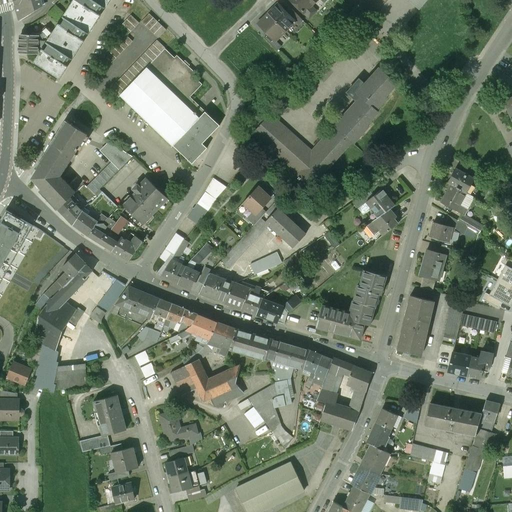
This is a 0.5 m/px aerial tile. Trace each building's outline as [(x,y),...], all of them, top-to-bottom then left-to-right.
[(13,0),(18,14),(21,20),(40,8),(40,7),(42,6),(40,0),(13,0)] [(107,0),(77,0),(38,62),(59,76),(107,0)] [(291,0),(309,18),(316,12),(310,6),(316,0),(291,0)] [(407,0),(419,10),(427,0),(407,0)] [(279,4),(268,14),(285,31),(295,21),(287,13),(279,4)] [(56,5),(47,14),(56,22),(65,13),(56,5)] [(287,13),(295,21),(298,24),(302,20),(292,9),(287,13)] [(166,30),(149,14),(141,22),(158,38),(166,30)] [(276,40),(285,31),(268,14),(258,24),(268,34),(275,41),(276,40)] [(139,23),(130,16),(119,28),(124,33),(127,36),(139,23)] [(46,27),(38,35),(38,41),(48,42),(53,35),(46,27)] [(108,67),(132,41),(127,36),(124,33),(100,59),(108,67)] [(275,41),(268,34),(264,38),(277,51),(281,46),(276,40),(275,41)] [(318,51),(325,44),(315,34),(309,41),(318,51)] [(19,36),(19,53),(38,54),(38,47),(43,47),(48,42),(38,41),(38,35),(21,35),(19,36)] [(165,49),(157,40),(112,87),(120,95),(165,49)] [(165,49),(120,95),(173,146),(205,112),(190,97),(202,84),(193,76),(195,73),(177,55),(174,58),(165,49)] [(511,66),(509,65),(503,75),(511,79),(511,66)] [(397,83),(380,68),(365,84),(360,79),(348,93),(357,101),(312,152),(268,112),(261,120),(263,122),(253,133),(299,174),(297,176),(311,188),(351,142),(353,143),(354,143),(353,142),(364,130),(364,131),(369,126),(367,124),(378,112),(378,111),(376,110),(387,98),(388,98),(385,96),(397,83)] [(511,96),(503,101),(511,120),(511,119),(511,96)] [(205,112),(173,146),(192,164),(208,148),(203,143),(220,125),(205,112)] [(59,209),(73,195),(76,192),(61,176),(88,135),(67,121),(32,177),(45,191),(44,192),(59,209)] [(133,156),(110,142),(101,151),(112,162),(87,186),(94,195),(133,156)] [(451,184),(467,193),(475,179),(456,168),(448,183),(451,184)] [(167,197),(146,177),(139,185),(138,184),(133,189),(135,192),(123,205),(143,224),(155,212),(155,209),(167,197)] [(205,192),(216,199),(227,187),(213,178),(205,192)] [(467,193),(451,184),(441,203),(461,214),(464,215),(464,214),(467,210),(460,206),(467,193)] [(253,212),(256,215),(262,208),(270,198),(258,187),(243,203),(253,212)] [(491,187),(483,202),(493,208),(498,199),(491,187)] [(353,202),(359,208),(374,196),(370,190),(353,202)] [(394,206),(381,190),(374,196),(359,208),(365,215),(370,211),(377,219),(389,210),(389,209),(394,206)] [(216,199),(205,192),(194,208),(193,208),(187,217),(197,224),(208,211),(216,199)] [(63,215),(78,200),(73,195),(59,209),(58,210),(63,215)] [(78,200),(63,215),(73,225),(74,223),(82,211),(78,207),(80,203),(78,200)] [(266,222),(279,209),(274,204),(266,212),(261,218),(266,223),(266,222)] [(247,219),(254,225),(261,218),(266,212),(262,208),(256,215),(253,212),(247,219)] [(279,209),(266,222),(294,248),(306,235),(293,222),(279,209)] [(5,210),(0,219),(0,284),(33,226),(5,210)] [(373,221),(384,234),(400,222),(389,210),(377,219),(373,221)] [(88,236),(96,225),(98,222),(82,211),(74,223),(79,226),(77,229),(88,236)] [(109,217),(104,224),(107,226),(111,230),(121,216),(115,212),(110,218),(109,217)] [(100,213),(98,219),(105,222),(107,216),(100,213)] [(461,214),(457,220),(468,227),(479,234),(483,226),(464,214),(464,215),(461,214)] [(448,215),(445,225),(453,227),(455,228),(455,229),(464,234),(468,227),(457,220),(448,215)] [(121,216),(111,230),(110,231),(113,233),(115,232),(118,234),(123,227),(126,230),(131,223),(121,216)] [(221,261),(229,269),(269,225),(266,223),(261,218),(254,225),(221,261)] [(430,237),(449,242),(453,227),(445,225),(434,222),(430,237)] [(112,251),(117,243),(102,233),(107,226),(104,224),(96,225),(88,236),(112,251)] [(185,239),(177,233),(160,257),(166,261),(171,255),(175,257),(177,259),(188,243),(184,240),(185,239)] [(117,243),(112,251),(129,261),(142,242),(135,237),(130,243),(121,238),(117,243)] [(185,267),(183,273),(177,284),(191,290),(199,273),(192,270),(196,263),(199,264),(214,249),(207,243),(190,261),(185,267)] [(441,246),(439,253),(446,255),(446,256),(451,257),(453,250),(441,246)] [(439,253),(427,249),(420,276),(424,277),(435,280),(439,281),(446,256),(446,255),(439,253)] [(277,252),(250,265),(255,275),(282,263),(277,252)] [(93,271),(75,254),(62,267),(66,272),(57,281),(63,287),(65,286),(72,293),(86,279),(85,279),(93,271)] [(156,274),(177,284),(183,273),(179,271),(184,259),(180,258),(179,262),(173,260),(175,257),(171,255),(166,261),(156,274)] [(505,265),(511,268),(511,258),(508,260),(505,257),(502,263),(505,265)] [(511,268),(505,265),(497,280),(511,287),(511,268)] [(204,285),(208,275),(212,271),(205,268),(198,282),(204,285)] [(387,276),(364,270),(360,285),(358,285),(354,301),(352,300),(349,312),(322,305),(316,327),(361,339),(365,324),(371,325),(375,308),(376,308),(379,294),(382,295),(387,276)] [(199,294),(225,303),(233,285),(226,282),(227,280),(214,275),(214,277),(208,275),(204,285),(199,294)] [(301,277),(288,287),(292,292),(299,287),(298,285),(305,281),(301,277)] [(435,280),(424,277),(420,288),(432,291),(435,280)] [(125,285),(117,280),(90,317),(101,324),(102,323),(101,322),(103,318),(106,313),(117,298),(125,285)] [(511,287),(497,280),(489,295),(501,302),(510,307),(511,303),(511,287)] [(38,317),(36,338),(56,350),(64,330),(69,321),(74,314),(61,305),(72,293),(65,286),(63,287),(57,281),(41,297),(44,300),(47,296),(51,299),(42,310),(38,317)] [(236,283),(233,285),(225,303),(242,310),(250,289),(236,283)] [(153,313),(160,299),(129,286),(116,304),(121,306),(151,318),(153,313)] [(256,315),(261,301),(262,299),(270,294),(269,292),(255,287),(254,291),(250,289),(242,310),(256,315)] [(501,302),(489,295),(486,293),(482,299),(498,308),(501,302)] [(410,296),(403,325),(427,330),(434,301),(410,296)] [(443,338),(455,340),(465,300),(453,297),(443,338)] [(289,303),(284,308),(288,313),(300,303),(296,298),(289,303)] [(167,318),(172,304),(160,299),(153,313),(167,318)] [(261,301),(256,315),(276,322),(282,308),(261,301)] [(121,306),(116,304),(111,313),(117,315),(121,306)] [(178,321),(183,308),(172,304),(167,318),(166,318),(171,320),(177,323),(178,321)] [(79,308),(74,314),(69,321),(76,326),(85,312),(79,308)] [(183,308),(178,321),(182,323),(191,326),(198,314),(183,308)] [(284,308),(282,308),(276,322),(284,325),(288,313),(284,308)] [(198,314),(191,326),(186,330),(180,333),(180,334),(179,335),(182,339),(183,340),(191,336),(192,332),(197,335),(195,340),(201,343),(204,337),(211,340),(217,322),(198,314)] [(497,322),(463,314),(460,326),(494,334),(497,322)] [(171,320),(166,318),(163,327),(162,330),(168,332),(170,328),(169,327),(171,320)] [(217,322),(211,340),(207,343),(213,345),(218,347),(216,353),(227,357),(229,350),(237,329),(217,322)] [(178,332),(180,333),(186,330),(191,326),(182,323),(178,332)] [(157,343),(162,330),(163,327),(156,325),(154,330),(152,329),(151,329),(146,327),(137,336),(143,342),(147,339),(157,343)] [(421,356),(427,330),(403,325),(397,350),(421,356)] [(265,358),(271,339),(237,329),(229,350),(265,361),(265,358)] [(182,339),(179,335),(161,343),(163,348),(182,339)] [(57,350),(56,350),(36,338),(30,367),(35,369),(33,386),(53,393),(53,390),(56,367),(57,350)] [(304,368),(309,351),(271,339),(265,358),(270,359),(295,367),(304,369),(304,368)] [(171,373),(182,396),(196,388),(203,402),(210,399),(213,404),(223,407),(224,400),(242,392),(235,382),(239,366),(208,380),(198,361),(205,356),(212,349),(213,345),(207,343),(203,348),(198,353),(188,358),(183,360),(185,366),(171,373)] [(186,353),(188,358),(198,353),(203,348),(198,345),(193,349),(186,353)] [(121,351),(124,355),(130,351),(127,346),(121,351)] [(146,351),(136,355),(147,378),(156,373),(146,351)] [(312,382),(323,356),(309,351),(304,368),(312,372),(308,380),(312,382)] [(479,358),(471,357),(467,376),(481,379),(483,371),(488,372),(493,353),(481,351),(479,358)] [(448,371),(467,376),(471,357),(452,352),(448,371)] [(323,356),(312,382),(323,386),(328,372),(333,360),(323,356)] [(333,358),(333,360),(328,372),(336,375),(337,371),(343,374),(347,364),(333,358)] [(295,367),(270,359),(275,383),(291,379),(295,367)] [(13,362),(7,377),(26,385),(32,370),(13,362)] [(86,364),(56,367),(53,390),(87,387),(86,364)] [(350,376),(353,366),(347,364),(343,374),(350,376)] [(358,388),(366,392),(372,373),(353,366),(350,376),(347,384),(358,388)] [(276,437),(283,431),(279,425),(280,425),(274,408),(292,404),(287,380),(275,383),(248,399),(254,407),(255,409),(264,421),(276,437)] [(320,420),(352,430),(366,392),(358,388),(351,410),(334,404),(337,395),(321,390),(320,392),(317,401),(326,403),(320,420)] [(18,394),(0,391),(0,400),(18,400),(18,394)] [(117,395),(94,401),(103,435),(103,436),(108,435),(127,430),(117,395)] [(251,404),(248,399),(238,405),(241,410),(251,404)] [(0,400),(0,421),(20,421),(20,416),(22,416),(23,415),(24,414),(24,412),(23,411),(22,410),(20,410),(20,400),(0,400)] [(500,404),(486,401),(482,413),(480,419),(494,423),(500,404)] [(456,408),(430,403),(425,426),(475,436),(480,419),(482,413),(456,408)] [(255,409),(254,407),(244,414),(255,429),(264,421),(255,409)] [(409,407),(403,418),(417,424),(420,409),(409,407)] [(383,409),(377,422),(391,429),(397,415),(383,409)] [(159,415),(167,442),(190,436),(198,434),(198,433),(196,424),(181,428),(176,411),(159,415)] [(490,434),(494,423),(480,419),(475,436),(476,436),(465,469),(476,473),(484,449),(492,452),(497,435),(490,434)] [(381,449),(391,429),(377,422),(367,443),(371,444),(381,449)] [(294,439),(283,431),(276,437),(286,450),(294,439)] [(190,436),(192,445),(202,438),(201,432),(198,433),(198,434),(190,436)] [(110,446),(108,435),(103,436),(103,435),(80,441),(82,452),(110,446)] [(0,438),(0,454),(18,455),(18,438),(14,438),(0,438)] [(113,453),(123,450),(122,444),(100,449),(102,455),(113,453)] [(361,465),(380,475),(390,454),(381,449),(371,444),(361,465)] [(448,454),(412,444),(410,456),(432,462),(428,481),(440,484),(448,454)] [(190,446),(169,451),(171,458),(194,452),(192,445),(190,446)] [(123,450),(113,453),(117,472),(117,473),(129,470),(138,468),(134,448),(123,450)] [(165,463),(169,478),(188,473),(184,458),(165,463)] [(291,463),(236,489),(247,511),(259,511),(305,491),(291,463)] [(354,485),(370,493),(380,475),(361,465),(351,484),(354,485)] [(511,465),(503,466),(504,479),(511,477),(511,465)] [(0,490),(9,490),(9,470),(4,470),(0,470),(0,490)] [(130,476),(129,470),(117,473),(117,472),(108,474),(109,480),(130,476)] [(169,478),(174,492),(185,489),(189,501),(204,497),(206,496),(204,490),(200,491),(199,486),(191,488),(188,473),(169,478)] [(131,483),(113,487),(116,503),(116,504),(120,503),(135,499),(131,483)] [(314,485),(305,503),(311,505),(320,486),(314,485)] [(361,511),(370,493),(354,485),(343,507),(352,511),(361,511)] [(421,511),(423,501),(385,497),(384,504),(399,506),(399,511),(410,511),(421,511)] [(327,511),(352,511),(343,507),(333,502),(327,511)] [(119,511),(122,511),(120,503),(116,504),(116,503),(91,508),(91,511),(119,511)]
